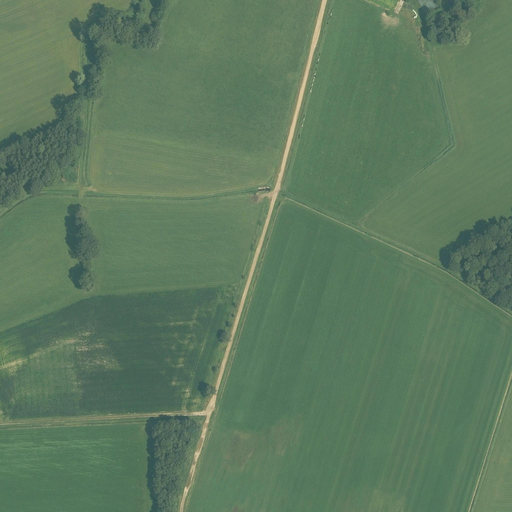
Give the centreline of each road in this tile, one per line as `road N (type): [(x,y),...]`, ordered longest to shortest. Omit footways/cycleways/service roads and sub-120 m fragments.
road 1 (track): [(180,511),(324,0)]
road 2 (track): [(0,424),(209,415)]
